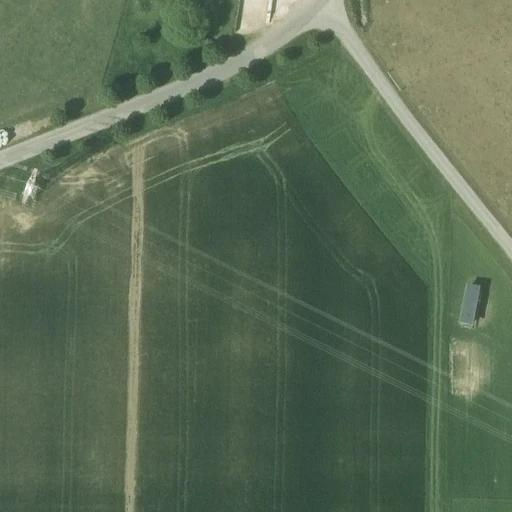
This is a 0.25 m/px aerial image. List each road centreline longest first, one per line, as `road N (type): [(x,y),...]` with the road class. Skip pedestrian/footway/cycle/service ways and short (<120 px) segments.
road 1 (unclassified): [(323,0),(268,49),(0,159)]
road 2 (unclassified): [(511,242),(325,0)]
